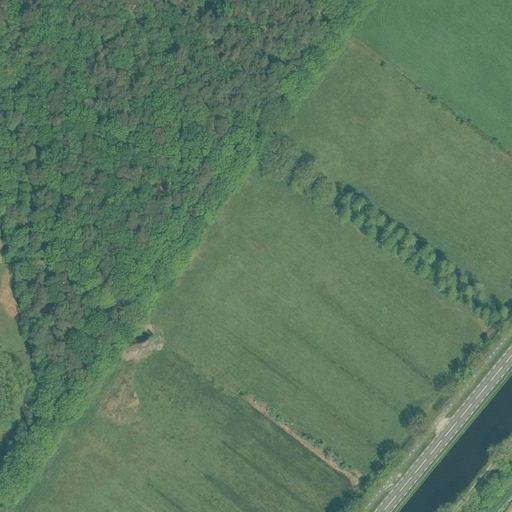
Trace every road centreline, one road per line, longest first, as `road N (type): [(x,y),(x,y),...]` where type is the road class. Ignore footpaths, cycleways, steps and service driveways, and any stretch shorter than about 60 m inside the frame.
road 1 (track): [(350,0),(130,298)]
road 2 (track): [(130,298),(0,482)]
road 3 (primary): [(382,511),(511,354)]
